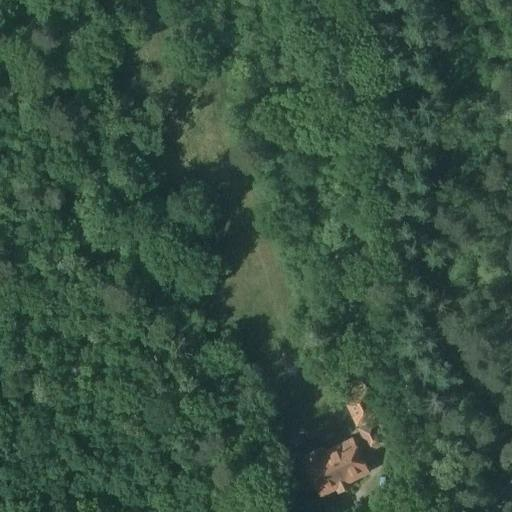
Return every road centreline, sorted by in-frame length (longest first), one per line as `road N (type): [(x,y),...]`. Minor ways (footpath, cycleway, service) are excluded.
road 1 (track): [(384,0),(418,511)]
road 2 (track): [(0,72),(248,511)]
road 3 (track): [(392,87),(327,70),(245,131)]
